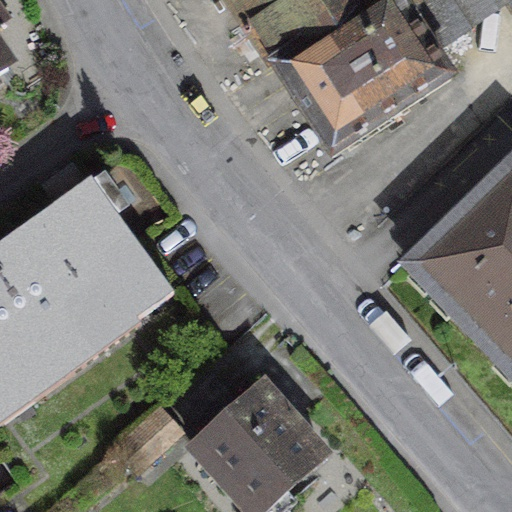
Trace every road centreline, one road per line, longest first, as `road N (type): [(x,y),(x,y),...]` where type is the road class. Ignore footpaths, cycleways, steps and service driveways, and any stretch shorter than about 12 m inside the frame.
road 1 (residential): [(147,90),(505,511)]
road 2 (residential): [(0,191),(147,90)]
